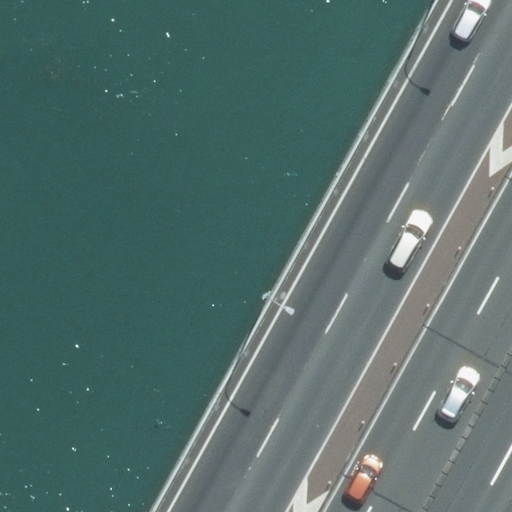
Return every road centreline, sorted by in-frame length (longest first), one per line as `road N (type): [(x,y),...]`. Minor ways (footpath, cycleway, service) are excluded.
road 1 (motorway): [(226,511),(510,0)]
road 2 (motorway): [(420,511),(511,347)]
